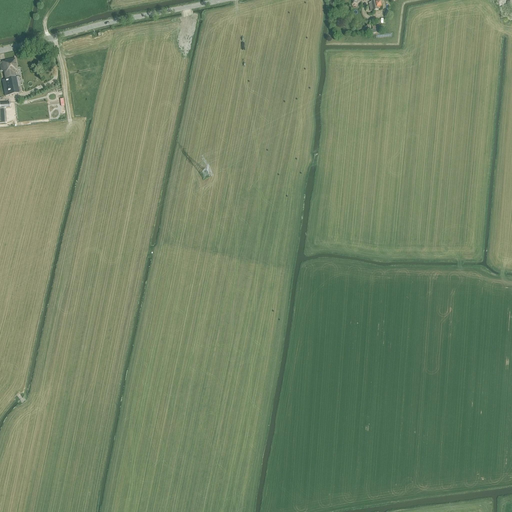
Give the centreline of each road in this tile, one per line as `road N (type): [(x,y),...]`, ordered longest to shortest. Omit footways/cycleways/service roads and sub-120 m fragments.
road 1 (track): [(235,0),(238,13),(206,39),(163,233)]
road 2 (tertiary): [(0,50),(229,0)]
